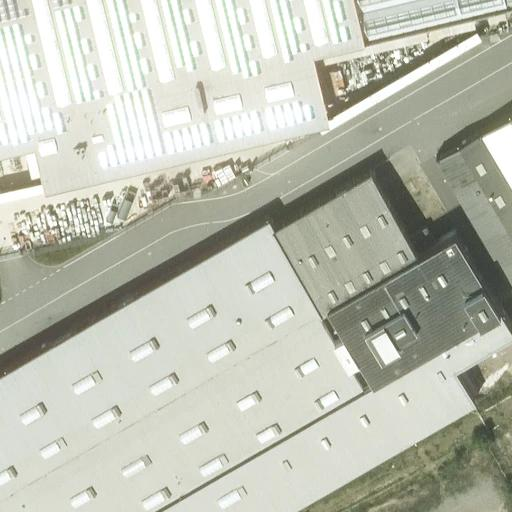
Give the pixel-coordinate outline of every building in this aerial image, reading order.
[(511,0),(0,0),(0,149),(35,142),(47,187),(330,117),(313,50),(511,2),(511,0)] [(511,112),(482,130),(511,182),(511,112)] [(511,182),(482,130),(436,157),(511,282),(511,182)] [(457,228),(417,250),(408,233),(371,169),(275,227),(321,307),(329,303),(347,334),(355,348),(365,365),(373,379),(393,367),(501,304),(457,228)] [(269,215),(147,287),(243,454),(364,384),(365,384),(357,369),(347,353),(338,339),(321,307),(275,227),(269,215)] [(147,287),(31,353),(123,511),(260,511),(273,505),(243,454),(147,287)] [(511,329),(459,357),(483,402),(511,387),(511,329)] [(355,348),(347,334),(338,339),(347,353),(355,348)] [(365,365),(355,348),(347,353),(357,369),(365,365)] [(123,511),(31,353),(0,370),(0,511),(123,511)] [(393,367),(373,379),(365,365),(357,369),(365,384),(364,384),(376,405),(403,390),(399,382),(402,381),(393,367)] [(454,365),(405,394),(403,390),(376,405),(396,439),(399,444),(474,400),(454,365)] [(364,384),(243,454),(273,505),(275,509),(396,439),(376,405),(364,384)]
